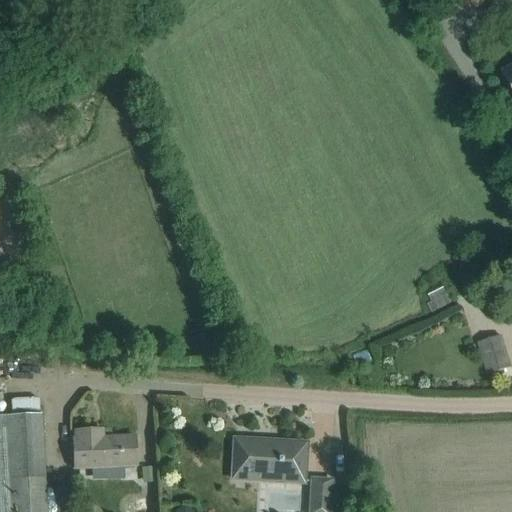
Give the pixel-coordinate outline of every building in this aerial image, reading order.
[(511,66),(501,72),(511,90),(511,66)] [(427,305),(432,314),(450,304),(439,283),(425,290),(432,302),(427,305)] [(487,375),(510,368),(501,337),(478,344),(487,375)] [(0,511),(46,511),(41,415),(39,415),(38,400),(10,401),(11,416),(0,416),(0,511)] [(92,477),(106,476),(106,468),(136,467),(134,437),(94,439),(94,431),(74,432),(74,440),(72,440),(74,470),(92,469),(92,477)] [(231,480),(303,484),(306,444),(234,440),(231,480)] [(156,462),(156,475),(169,475),(169,461),(156,462)] [(153,468),(143,468),(143,482),(153,482),(153,468)] [(328,511),(331,481),(312,480),(309,511),(328,511)]
